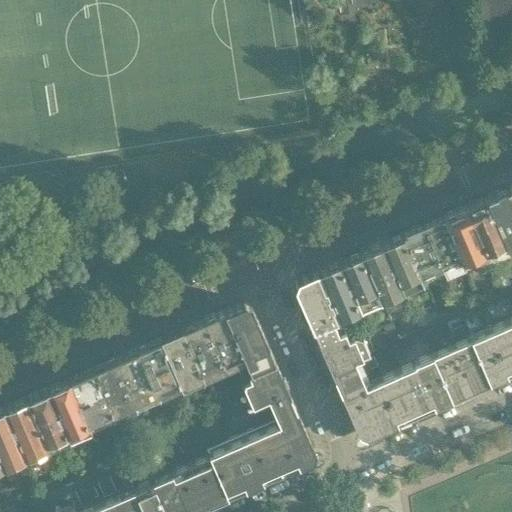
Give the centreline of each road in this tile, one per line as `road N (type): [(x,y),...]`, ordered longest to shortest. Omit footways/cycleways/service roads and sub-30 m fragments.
road 1 (residential): [(0,382),(261,270)]
road 2 (residential): [(261,270),(511,162)]
road 3 (residential): [(346,466),(261,270)]
road 4 (residential): [(346,466),(511,397)]
road 5 (residential): [(234,511),(346,466)]
